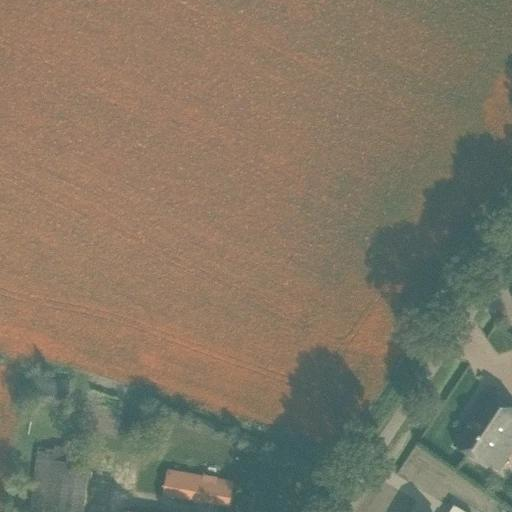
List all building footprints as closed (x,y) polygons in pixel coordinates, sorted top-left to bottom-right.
[(27,405),(67,408),(69,381),(29,378),(27,405)] [(471,421),(454,447),(485,468),(488,465),(498,472),(508,457),(498,450),(511,428),(511,410),(486,393),(468,419),(471,421)] [(172,424),(132,412),(125,435),(164,447),(172,424)] [(75,511),(78,469),(24,466),(21,511),(75,511)] [(168,470),(163,496),(226,508),(231,481),(168,470)]
